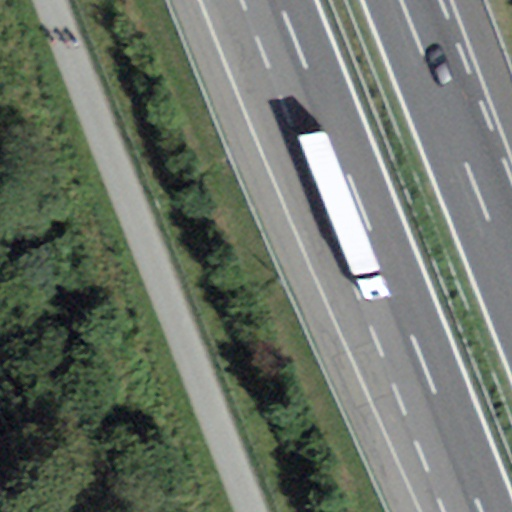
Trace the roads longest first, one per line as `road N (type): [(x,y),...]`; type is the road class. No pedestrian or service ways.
road 1 (motorway): [(250,0),(451,511)]
road 2 (unclassified): [(54,0),(249,511)]
road 3 (motorway): [(511,307),(393,0)]
